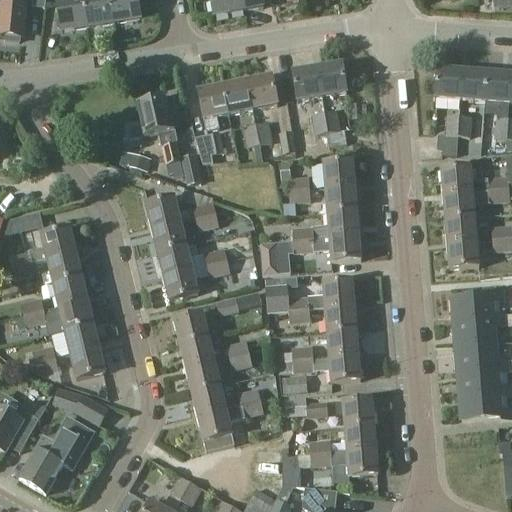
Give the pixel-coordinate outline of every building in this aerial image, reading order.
[(0,0),(0,39),(3,40),(3,45),(18,47),(18,42),(22,42),(23,34),(26,10),(27,0),(0,0)] [(32,0),(31,11),(44,12),(45,0),(32,0)] [(87,31),(81,0),(78,0),(55,4),(61,36),(87,31)] [(113,27),(107,0),(81,0),(87,31),(113,27)] [(107,0),(113,27),(139,22),(135,0),(107,0)] [(208,0),(209,2),(212,19),(243,14),(240,0),(208,0)] [(260,0),(240,0),(243,14),(263,10),(260,0)] [(511,0),(491,0),(493,11),(511,8),(511,0)] [(156,2),(136,5),(137,10),(142,9),(142,12),(157,10),(156,2)] [(342,67),(317,71),(322,102),(347,98),(342,67)] [(322,102),(317,71),(292,75),(297,106),(322,102)] [(459,105),(461,75),(436,74),(434,104),(459,105)] [(461,75),(459,105),(484,107),(486,77),(461,75)] [(486,77),(484,107),(509,109),(511,79),(486,77)] [(271,81),(246,86),(252,115),(277,109),(271,81)] [(246,86),(222,91),(228,119),(252,115),(246,86)] [(222,91),(198,95),(204,124),(205,124),(207,134),(220,132),(218,121),(228,119),(222,91)] [(140,126),(126,129),(129,143),(143,140),(143,141),(157,138),(160,151),(177,147),(174,134),(172,134),(169,118),(167,118),(163,102),(136,108),(140,126)] [(324,117),(327,136),(339,134),(336,115),(324,117)] [(288,118),(289,134),(301,133),(300,117),(288,118)] [(327,136),(324,117),(312,119),(315,138),(327,136)] [(457,140),(459,120),(447,119),(445,139),(457,140)] [(471,121),(459,120),(457,140),(468,141),(469,141),(471,121)] [(508,124),(496,123),(495,123),(494,143),(506,144),(508,124)] [(254,128),(258,149),(272,146),(268,125),(254,128)] [(258,149),(254,128),(241,131),(246,152),(258,149)] [(292,134),(291,134),(279,136),(282,157),(295,155),(292,134)] [(218,135),(196,140),(203,165),(212,163),(211,159),(223,156),(218,135)] [(457,140),(445,139),(438,138),(437,151),(441,152),(441,158),(456,159),(457,140)] [(177,148),(161,151),(165,168),(166,168),(180,165),(181,165),(180,162),(177,148)] [(148,179),(152,163),(124,154),(120,170),(148,179)] [(181,167),(184,180),(186,189),(201,186),(196,164),(181,167)] [(324,191),(354,189),(352,164),(322,167),(324,191)] [(183,180),(180,165),(166,168),(168,178),(173,177),(174,182),(183,180)] [(288,166),(279,167),(280,183),(290,182),(288,166)] [(487,183),(471,184),(470,171),(440,174),(442,199),(472,196),(488,195),(487,183)] [(308,182),(290,183),(288,183),(288,185),(289,195),(309,194),(308,182)] [(507,182),(495,182),(487,183),(488,195),(508,194),(507,182)] [(356,214),(354,189),(324,191),(326,216),(356,214)] [(309,194),(289,195),(290,207),(293,207),(310,206),(309,194)] [(508,194),(488,195),(489,207),(509,206),(508,194)] [(473,208),(472,196),(442,199),(444,224),(474,221),(473,208)] [(179,225),(177,216),(173,201),(145,208),(151,232),(179,225)] [(211,205),(195,209),(191,210),(191,213),(194,222),(213,217),(211,205)] [(293,207),(290,207),(283,208),(284,219),(294,219),(293,207)] [(326,216),(327,229),(312,231),(313,243),(331,241),(358,238),(356,214),(326,216)] [(40,216),(11,223),(5,239),(43,230),(40,216)] [(213,217),(194,222),(196,233),(216,229),(213,217)] [(474,221),(444,224),(446,249),(476,246),(474,221)] [(185,250),(179,226),(151,232),(157,257),(185,250)] [(313,243),(312,231),(293,232),(294,244),(313,243)] [(40,240),(43,251),(29,255),(32,267),(46,263),(75,256),(69,232),(45,239),(40,240)] [(511,232),(491,233),(492,245),(511,244),(511,232)] [(195,236),(197,248),(218,244),(216,233),(195,236)] [(331,241),(313,243),(314,255),(329,253),(330,266),(360,264),(358,238),(331,241)] [(314,255),(313,243),(294,244),(294,256),(314,255)] [(511,250),(511,244),(492,245),(492,257),(511,255),(511,250)] [(276,246),(260,247),(263,279),(278,278),(276,246)] [(476,246),(446,249),(448,274),(478,271),(476,246)] [(188,263),(185,250),(157,257),(162,281),(191,274),(188,263)] [(206,270),(225,266),(223,254),(203,259),(203,260),(206,270)] [(32,267),(29,255),(8,260),(11,272),(32,267)] [(81,281),(75,256),(46,264),(47,266),(52,288),(81,281)] [(248,261),(229,266),(232,278),(251,273),(248,261)] [(225,266),(206,270),(208,281),(209,282),(228,277),(225,266)] [(32,267),(11,272),(14,284),(35,279),(35,278),(32,267)] [(194,285),(191,274),(162,281),(168,305),(197,298),(194,285)] [(81,281),(52,288),(58,311),(58,312),(87,305),(81,281)] [(286,288),(285,283),(264,284),(265,290),(264,290),(266,317),(288,315),(287,303),(286,292),(286,288)] [(323,300),(307,301),(308,314),(324,313),(324,312),(354,310),(352,285),(322,287),(323,300)] [(489,294),(490,298),(451,301),(453,326),(505,322),(505,317),(494,318),(492,305),(504,304),(503,293),(489,294)] [(234,300),(215,305),(218,320),(238,315),(234,300)] [(308,314),(307,301),(287,303),(288,315),(308,314)] [(43,314),(41,303),(20,307),(23,320),(44,315),(43,314)] [(87,305),(58,312),(44,315),(46,327),(61,324),(64,335),(64,336),(93,329),(87,305)] [(356,334),(354,310),(324,312),(324,313),(325,337),(356,334)] [(309,326),(308,314),(289,315),(289,316),(288,316),(289,328),(309,326)] [(44,315),(23,320),(26,332),(45,327),(46,327),(44,315)] [(179,349),(207,342),(201,318),(173,325),(179,349)] [(506,328),(505,322),(453,326),(455,350),(496,347),(495,346),(494,329),(506,328)] [(23,335),(26,347),(49,340),(45,328),(23,335)] [(93,329),(64,336),(70,360),(99,353),(93,329)] [(356,334),(325,337),(327,361),(358,359),(356,334)] [(213,366),(207,342),(179,349),(184,373),(213,366)] [(248,358),(245,346),(226,351),(229,362),(248,358)] [(496,347),(455,350),(457,375),(509,371),(509,363),(504,364),(502,346),(495,346),(496,347)] [(34,367),(55,362),(52,350),(31,355),(33,363),(34,367)] [(312,350),(291,352),(292,365),(313,363),(312,350)] [(99,353),(70,360),(76,384),(105,377),(99,353)] [(251,369),(248,358),(229,362),(232,374),(251,369)] [(358,359),(327,361),(313,363),(314,374),(328,373),(329,386),(359,384),(358,359)] [(55,362),(34,367),(36,374),(37,380),(58,374),(55,362)] [(313,363),(292,365),(293,376),(293,377),(293,378),(314,376),(314,375),(314,374),(313,363)] [(277,367),(276,367),(277,379),(293,377),(292,365),(277,367)] [(219,390),(213,366),(184,373),(190,397),(219,390)] [(510,375),(509,371),(457,375),(459,400),(511,395),(511,388),(507,388),(505,376),(510,375)] [(281,382),(283,398),(306,396),(305,380),(281,382)] [(225,413),(219,390),(190,397),(196,420),(225,413)] [(240,409),(260,405),(259,401),(262,400),(260,393),(257,394),(257,392),(237,397),(240,409)] [(511,395),(459,400),(461,424),(500,421),(500,425),(511,423),(511,412),(501,413),(500,400),(511,399),(511,395)] [(75,416),(97,428),(105,414),(83,402),(75,416)] [(305,402),(283,403),(284,422),(306,420),(306,408),(305,402)] [(341,406),(335,406),(336,419),(343,418),(344,431),(374,429),(371,404),(341,406)] [(259,405),(240,409),(243,422),(262,417),(259,405)] [(306,408),(306,420),(306,423),(328,422),(326,406),(306,408)] [(25,410),(23,414),(38,423),(44,414),(45,412),(36,408),(35,407),(32,408),(31,410),(27,407),(25,410)] [(225,413),(196,420),(202,446),(205,456),(234,449),(233,447),(228,425),(239,422),(243,422),(240,409),(225,413)] [(0,414),(0,455),(4,457),(8,451),(14,439),(25,446),(38,423),(23,414),(17,424),(0,414)] [(53,447),(43,441),(19,484),(46,499),(62,469),(71,474),(93,435),(67,421),(53,447)] [(277,427),(263,429),(265,450),(280,448),(277,427)] [(374,429),(344,431),(346,456),(376,453),(374,429)] [(245,442),(246,453),(261,452),(261,441),(245,442)] [(309,459),(329,457),(328,445),(308,447),(309,459)] [(509,446),(499,446),(500,460),(503,460),(506,499),(511,498),(511,456),(509,457),(509,446)] [(346,456),(331,457),(332,469),(347,468),(348,481),(378,478),(376,453),(346,456)] [(98,478),(105,459),(91,454),(84,473),(98,478)] [(329,457),(309,459),(310,471),(330,470),(329,457)] [(283,484),(308,480),(306,471),(282,475),(283,484)] [(180,504),(190,487),(180,481),(170,498),(180,504)] [(279,496),(261,486),(256,495),(274,505),(279,497),(279,496)] [(190,487),(180,504),(190,510),(200,493),(190,487)] [(279,497),(276,503),(286,508),(293,491),(282,489),(279,496),(279,497)] [(256,495),(250,505),(262,511),(270,511),(274,505),(256,495)] [(305,495),(303,511),(335,511),(336,497),(305,495)] [(151,506),(150,507),(147,511),(175,511),(180,504),(170,498),(162,511),(153,507),(151,506)]
